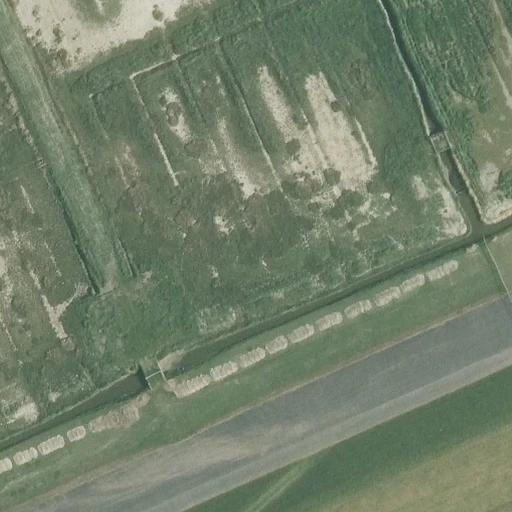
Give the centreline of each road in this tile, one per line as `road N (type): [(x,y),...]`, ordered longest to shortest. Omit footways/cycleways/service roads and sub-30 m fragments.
road 1 (track): [(160,511),(511,355)]
road 2 (track): [(351,426),(252,511)]
